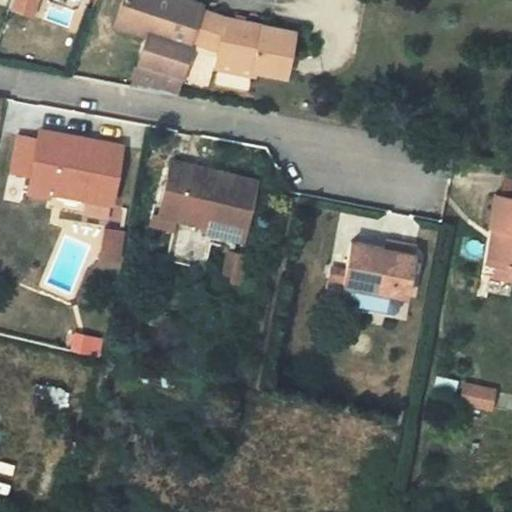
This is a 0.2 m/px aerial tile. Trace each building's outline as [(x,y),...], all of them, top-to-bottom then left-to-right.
[(14,0),(13,6),(36,14),(40,0),(14,0)] [(145,39),(129,88),(174,96),(187,52),(184,51),(186,43),(195,13),(197,7),(174,0),(119,0),(111,27),(145,39)] [(223,23),(195,13),(186,43),(217,54),(223,23)] [(223,23),(217,54),(215,64),(252,69),(251,71),(284,76),(290,33),(223,23)] [(250,78),(251,71),(252,69),(215,64),(214,73),(250,78)] [(57,149),(34,146),(32,155),(26,191),(25,203),(43,206),(44,199),(83,205),(82,212),(108,216),(117,159),(82,154),(81,159),(56,155),(57,149)] [(26,191),(32,155),(12,151),(6,188),(26,191)] [(202,181),(166,173),(154,226),(172,230),(174,223),(203,230),(243,238),(253,191),(211,183),(210,190),(201,188),(202,181)] [(511,201),(489,198),(484,230),(488,230),(494,231),(489,268),(508,270),(507,278),(511,278),(511,201)] [(83,205),(44,199),(43,206),(82,212),(83,205)] [(108,216),(82,212),(80,228),(106,232),(108,216)] [(203,230),(174,223),(172,230),(202,236),(203,230)] [(489,268),(494,231),(488,230),(482,267),(489,268)] [(122,242),(104,241),(101,272),(120,273),(122,242)] [(410,259),(347,248),(340,291),(343,291),(400,301),(402,301),(410,259)] [(241,266),(223,262),(217,290),(235,293),(241,266)] [(508,270),(489,268),(488,275),(507,278),(508,270)] [(400,301),(343,291),(340,306),(344,311),(393,319),(397,316),(400,301)] [(92,348),(74,345),(72,360),(89,363),(92,348)] [(484,392),(462,388),(459,405),(481,409),(484,392)] [(493,394),(484,392),(481,409),(490,411),(493,394)]
